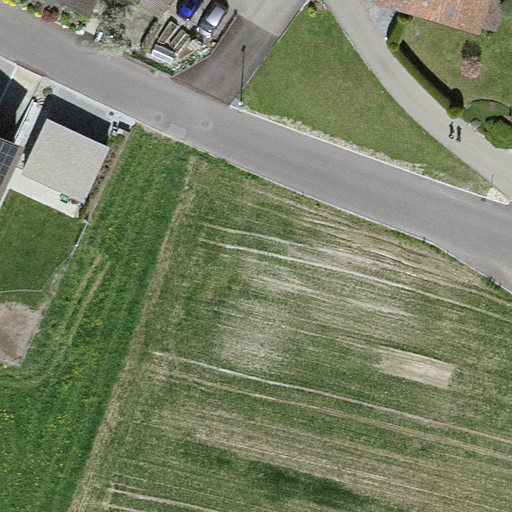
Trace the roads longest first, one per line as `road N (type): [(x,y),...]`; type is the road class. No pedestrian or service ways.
road 1 (unclassified): [(186,120),(511,242)]
road 2 (residential): [(511,175),(424,105),(339,0)]
road 3 (unclassified): [(0,33),(186,120)]
road 4 (residential): [(186,120),(282,0)]
